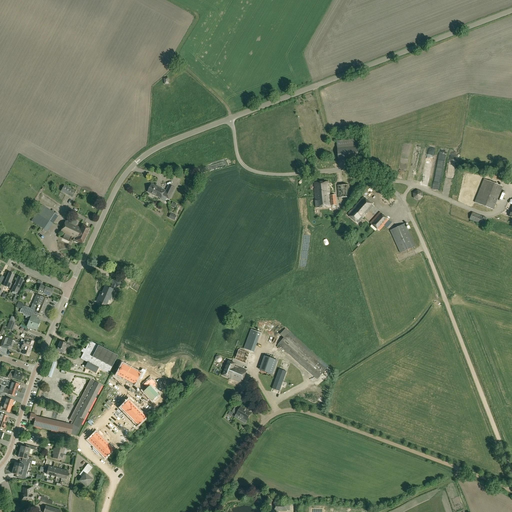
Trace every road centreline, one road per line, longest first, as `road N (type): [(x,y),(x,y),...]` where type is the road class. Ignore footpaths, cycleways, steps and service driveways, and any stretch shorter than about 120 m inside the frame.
road 1 (tertiary): [(231,117),(511,11)]
road 2 (tertiary): [(69,288),(128,170),(156,148),(231,117)]
road 3 (unclassified): [(511,490),(302,411)]
road 4 (track): [(511,470),(431,262)]
road 5 (unclassified): [(382,180),(338,169),(248,169),(237,156),(231,117)]
road 6 (unknown): [(106,511),(118,474),(81,443),(126,389),(108,380)]
road 7 (track): [(231,117),(177,56),(196,15),(170,0)]
road 8 (unclassified): [(205,511),(264,420),(302,411)]
